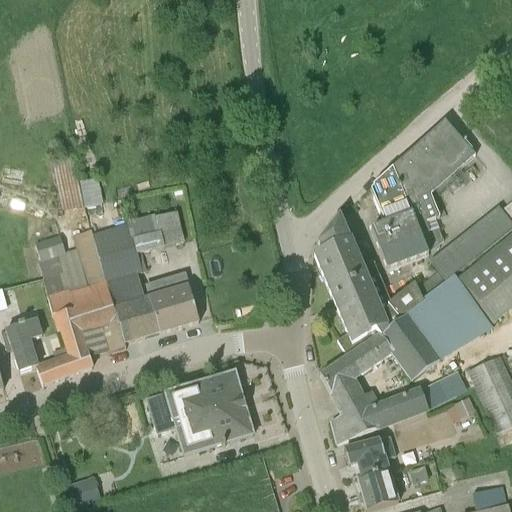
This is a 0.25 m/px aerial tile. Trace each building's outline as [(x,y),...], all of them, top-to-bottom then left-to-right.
[(429,235),(425,226),(439,221),(430,199),(475,159),(445,125),(370,193),(384,228),(371,234),(387,275),(428,259),(427,256),(443,244),(438,231),(429,235)] [(84,208),(84,210),(103,206),(97,182),(79,185),(84,208)] [(499,211),(469,235),(485,255),(511,232),(511,205),(501,214),(499,211)] [(156,220),(129,228),(137,256),(163,250),(163,249),(183,244),(176,215),(156,220)] [(349,243),(339,220),(318,246),(322,255),(313,258),(347,337),(337,344),(347,360),(403,316),(421,301),(414,287),(390,306),(374,266),(361,271),(350,243),(349,243)] [(141,275),(137,256),(129,228),(92,238),(124,348),(198,326),(198,325),(189,292),(184,277),(158,285),(163,300),(136,307),(128,279),(141,275)] [(430,264),(438,275),(445,284),(483,254),(467,235),(430,264)] [(124,348),(92,238),(75,243),(77,252),(66,255),(60,239),(34,246),(40,264),(41,264),(43,282),(52,319),(54,318),(58,333),(60,332),(69,359),(36,372),(42,389),(92,371),(89,362),(108,356),(108,357),(125,352),(124,348)] [(426,304),(447,290),(438,277),(417,291),(426,304)] [(6,292),(0,293),(0,316),(12,313),(6,292)] [(411,384),(438,362),(403,316),(347,360),(348,360),(319,379),(338,413),(342,419),(331,425),(337,448),(429,416),(419,392),(384,406),(381,402),(377,404),(372,396),(357,404),(347,386),(389,354),(411,384)] [(36,323),(35,320),(22,324),(23,326),(18,327),(19,329),(5,333),(19,375),(37,369),(29,343),(41,339),(36,323)] [(511,428),(511,393),(499,362),(469,374),(495,436),(511,428)] [(242,400),(235,376),(164,396),(165,397),(146,403),(156,438),(175,432),(183,459),(221,448),(222,450),(225,449),(224,447),(253,438),(245,411),(246,411),(242,400)] [(453,408),(454,409),(459,422),(475,415),(468,401),(453,408)] [(423,450),(453,440),(447,421),(417,431),(423,450)] [(357,468),(361,482),(390,474),(387,462),(396,459),(391,441),(343,454),(348,470),(357,468)] [(379,511),(400,507),(390,474),(361,482),(361,483),(356,485),(357,486),(358,486),(365,511),(379,511)] [(73,511),(100,503),(94,483),(66,491),(73,511)] [(497,511),(505,510),(500,491),(471,498),(475,511),(497,511)]
